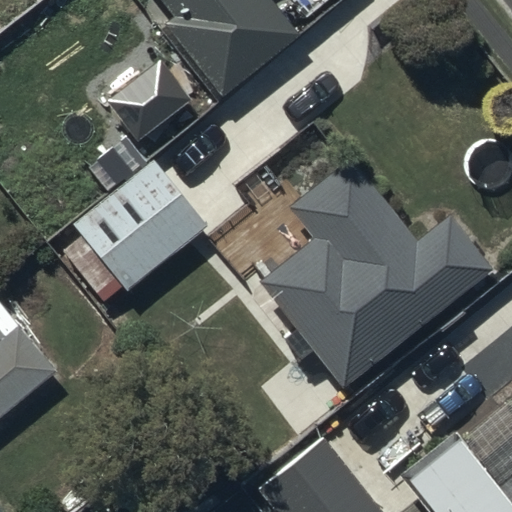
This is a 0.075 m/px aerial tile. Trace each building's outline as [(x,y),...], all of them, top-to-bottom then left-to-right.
[(155,0),(170,20),(161,27),(218,99),(297,38),(267,0),(155,0)] [(338,389),(490,274),(446,217),(411,243),(348,160),(286,210),(309,241),(256,285),(338,389)] [(204,230),(152,164),(70,228),(78,237),(61,251),(101,302),(120,287),(125,292),(204,230)] [(0,304),(0,417),(55,374),(0,304)] [(511,511),(511,472),(495,488),(453,432),(394,478),(420,511),(511,511)] [(375,511),(319,439),(254,490),(270,511),(375,511)]
